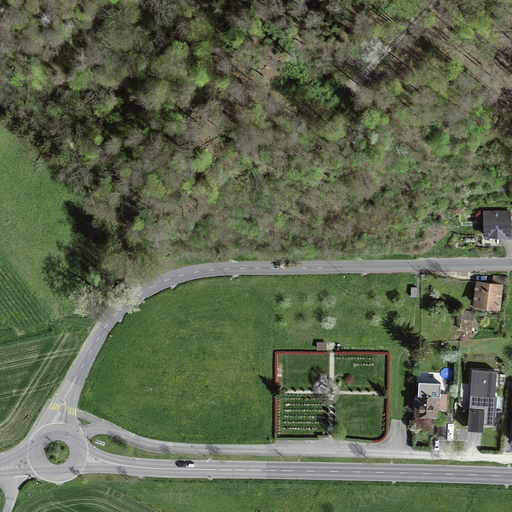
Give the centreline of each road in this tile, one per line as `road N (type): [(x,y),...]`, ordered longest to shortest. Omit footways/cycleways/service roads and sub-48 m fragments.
road 1 (tertiary): [(511,267),(182,274),(117,312),(66,395)]
road 2 (primary): [(511,476),(107,464)]
